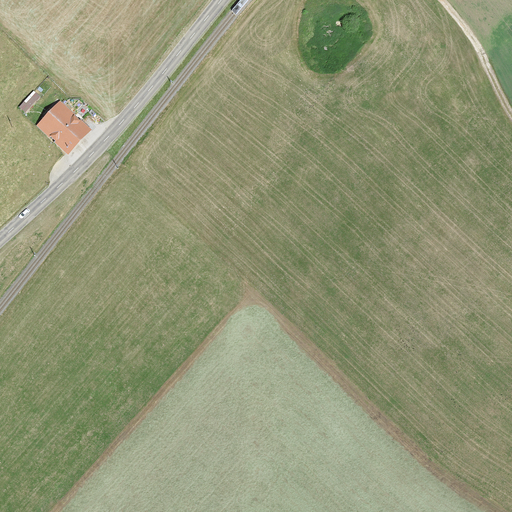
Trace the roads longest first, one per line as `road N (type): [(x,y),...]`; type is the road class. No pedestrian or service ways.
road 1 (tertiary): [(0,240),(123,120),(221,0)]
road 2 (track): [(441,0),(470,35),(511,114)]
